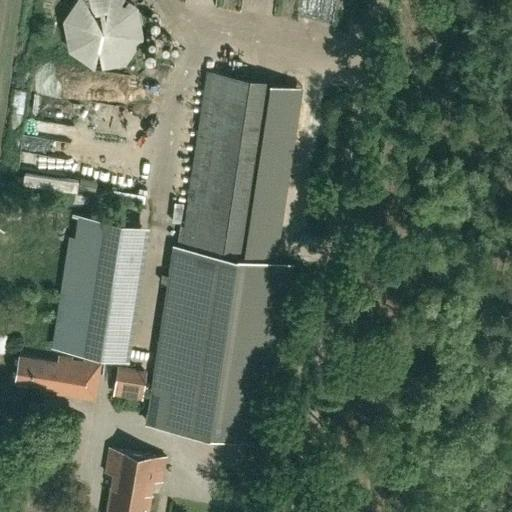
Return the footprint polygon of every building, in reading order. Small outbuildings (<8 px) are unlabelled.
[(95,67),(126,61),(145,35),(139,4),(133,0),(75,0),(63,18),(69,49),(95,67)] [(16,88),(36,87),(34,60),(15,61),(16,88)] [(152,415),(209,424),(268,433),(294,263),(275,260),(303,85),(273,80),(210,70),(186,225),(182,224),(152,415)] [(72,85),(70,97),(134,108),(136,95),(72,85)] [(109,107),(108,118),(123,119),(124,108),(109,107)] [(63,168),(65,155),(30,150),(28,162),(63,168)] [(125,201),(149,201),(150,190),(125,190),(125,201)] [(82,215),(60,346),(119,356),(141,225),(82,215)] [(0,346),(8,348),(10,332),(0,330),(0,346)] [(58,359),(19,353),(15,380),(41,384),(40,389),(95,398),(101,360),(58,354),(58,359)] [(147,368),(144,368),(143,370),(136,369),(136,366),(118,363),(114,394),(143,399),(147,368)] [(161,480),(166,456),(110,446),(105,470),(114,472),(106,511),(147,511),(153,479),(161,480)] [(86,511),(90,491),(77,488),(74,507),(64,505),(63,511),(86,511)]
